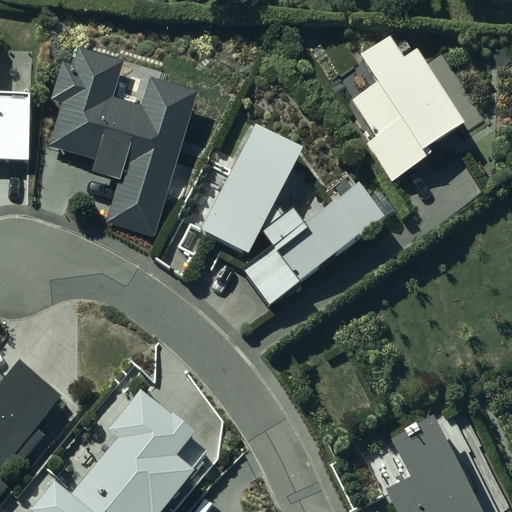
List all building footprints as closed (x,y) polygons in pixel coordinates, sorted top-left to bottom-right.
[(349,111),(397,186),(442,157),(437,150),(475,125),(422,41),(408,50),(394,28),(354,54),(374,84),(353,98),(358,105),(349,111)] [(125,59),(80,45),(75,63),(64,60),(52,100),(62,103),(50,145),(96,159),(93,171),(120,179),(107,221),(156,236),(200,91),(152,75),(142,105),(113,96),(125,59)] [(0,157),(31,158),(32,89),(0,89),(0,157)] [(387,214),(361,179),(306,220),(295,206),(287,212),(278,200),(306,145),(257,123),(203,228),(251,252),(263,229),(274,243),(243,268),(271,304),(387,214)] [(3,380),(0,377),(0,496),(9,486),(0,478),(0,472),(17,453),(24,459),(46,433),(38,426),(65,394),(22,358),(3,380)] [(57,479),(32,508),(36,511),(161,511),(197,468),(179,453),(199,429),(175,412),(143,386),(109,428),(119,437),(73,493),(57,479)] [(446,408),(399,432),(419,471),(393,484),(407,511),(496,511),(494,507),(496,506),(446,408)]
